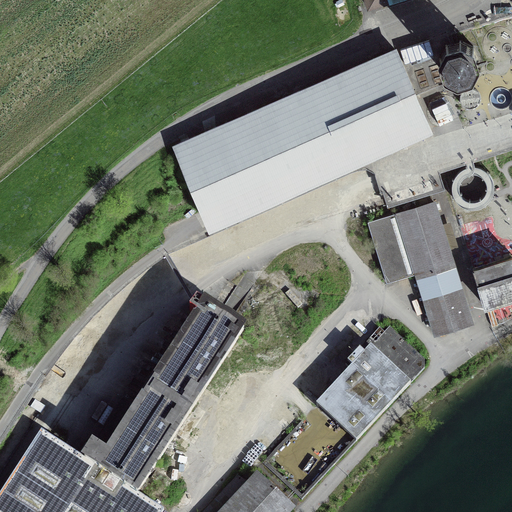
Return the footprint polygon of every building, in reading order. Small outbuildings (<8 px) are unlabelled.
[(365,0),(368,9),(395,0),(365,0)] [(444,46),(443,39),(441,36),(394,50),(388,52),(174,146),(175,149),(176,148),(181,160),(179,161),(180,163),(182,162),(186,172),(183,174),(184,176),(187,174),(192,185),(188,187),(189,189),(193,187),(197,198),(193,199),(194,201),(198,200),(203,210),(199,212),(200,214),(204,212),(209,223),(208,223),(209,226),(429,130),(412,91),(418,89),(419,92),(456,81),(456,80),(444,74),(443,74),(442,73),(443,73),(438,60),(438,58),(444,46)] [(445,45),(444,46),(438,58),(438,60),(443,73),(442,73),(443,74),(444,74),(456,80),(456,81),(457,81),(457,80),(470,76),(472,75),(471,75),(477,63),(478,63),(478,61),(477,61),(473,48),(474,48),(472,47),(460,41),(458,41),(446,45),(445,45)] [(511,115),(495,121),(371,160),(373,166),(377,177),(381,192),(436,174),(470,163),(511,149),(511,115)] [(383,198),(386,205),(395,202),(398,212),(367,222),(386,283),(416,273),(435,334),(471,323),(433,201),(431,202),(428,191),(440,187),(439,181),(436,174),(381,192),(383,198)] [(511,256),(472,269),(484,307),(511,298),(511,256)] [(137,495),(137,494),(243,331),(204,305),(136,411),(122,401),(92,447),(84,460),(137,495)] [(344,366),(349,370),(317,404),(356,441),(424,369),(424,360),(389,328),(384,333),(379,329),(344,366)] [(84,460),(46,435),(41,432),(0,494),(0,511),(162,511),(163,511),(137,494),(137,495),(84,460)] [(290,511),(293,510),(256,476),(247,485),(238,477),(205,511),(290,511)]
